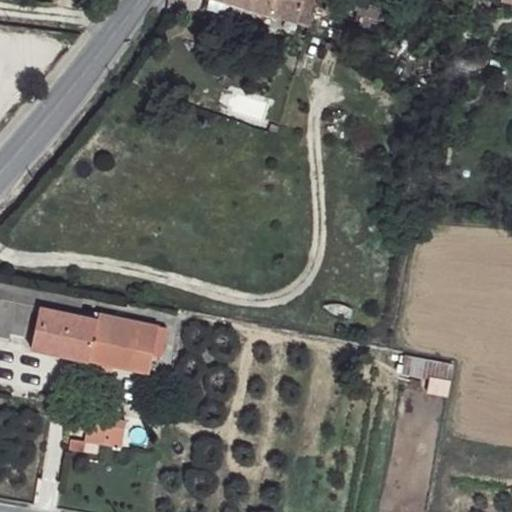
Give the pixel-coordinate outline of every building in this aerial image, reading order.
[(219,0),(297,23),(305,3),(305,0),(219,0)] [(381,6),(363,0),(305,0),(305,3),(344,15),(347,21),(374,27),(381,6)] [(511,0),(502,0),(501,5),(511,8),(511,0)] [(102,317),(46,309),(41,350),(97,360),(102,317)] [(164,324),(104,311),(102,317),(97,360),(157,369),(164,324)] [(138,422),(102,415),(97,439),(133,447),(138,422)]
